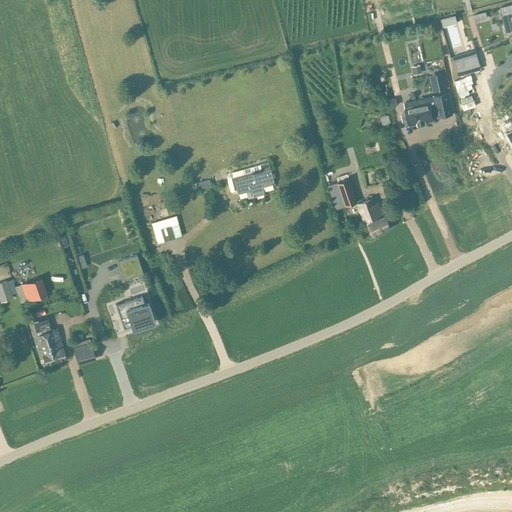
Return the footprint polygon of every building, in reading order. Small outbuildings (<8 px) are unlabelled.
[(502,14),(507,34),(511,32),(511,10),(511,11),(511,12),(502,14)] [(455,14),(440,19),(441,21),(443,27),(457,23),(456,18),(455,15),(455,14)] [(482,69),(476,50),(453,57),(459,76),(482,69)] [(414,74),(423,73),(422,65),(413,66),(414,74)] [(429,75),(433,92),(448,88),(445,72),(429,75)] [(409,122),(409,125),(418,123),(418,124),(425,122),(425,121),(433,120),(433,117),(439,115),(439,116),(453,113),(448,93),(434,96),(405,103),(406,111),(401,112),(400,114),(401,121),(404,123),(409,122)] [(250,190),(252,197),(265,194),(263,187),(275,184),(268,160),(249,166),(251,174),(234,178),(238,194),(250,190)] [(344,194),(343,195),(346,205),(357,202),(348,177),(339,180),(344,194)] [(390,228),(385,215),(383,216),(376,198),(357,205),(363,219),(362,219),(365,225),(369,223),(374,234),(390,228)] [(160,228),(164,241),(175,238),(171,224),(160,228)] [(136,254),(117,261),(124,280),(143,274),(136,254)] [(41,277),(28,281),(20,284),(26,302),(47,294),(41,277)] [(0,297),(1,302),(13,299),(7,280),(0,281),(0,297)] [(144,302),(142,295),(115,304),(123,328),(131,326),(132,330),(155,322),(148,301),(144,302)] [(32,335),(38,355),(42,354),(63,347),(57,328),(32,335)] [(30,343),(27,333),(20,336),(24,345),(30,343)] [(91,343),(73,348),(78,363),(95,358),(91,343)] [(63,347),(42,354),(46,365),(66,359),(63,347)]
